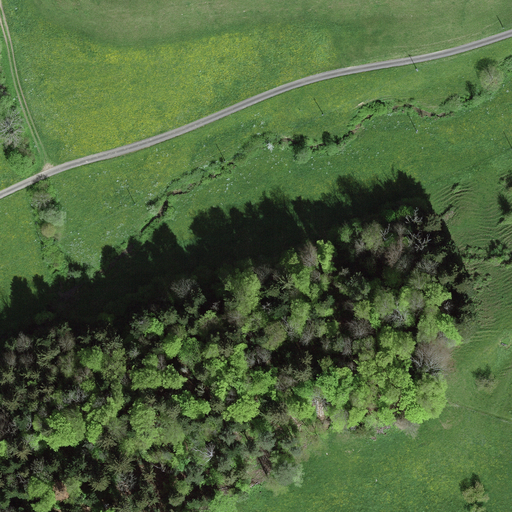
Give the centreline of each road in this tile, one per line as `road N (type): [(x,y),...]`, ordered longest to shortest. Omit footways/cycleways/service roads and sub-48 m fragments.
road 1 (unclassified): [(0,194),(302,81),(441,55),(511,32)]
road 2 (track): [(49,173),(0,6)]
